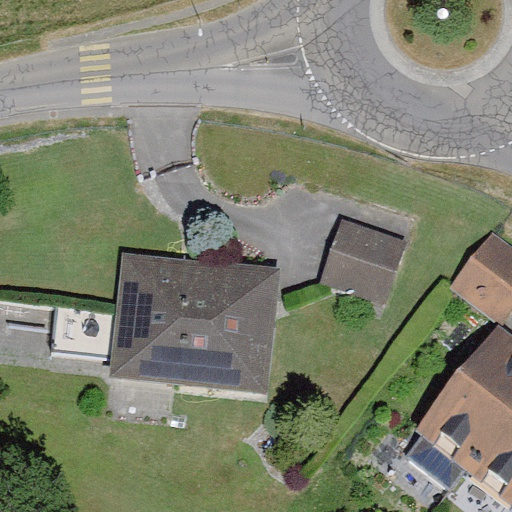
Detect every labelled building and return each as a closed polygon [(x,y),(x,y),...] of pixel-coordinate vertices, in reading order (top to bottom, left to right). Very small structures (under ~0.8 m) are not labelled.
[(338,223),(326,288),(394,300),(406,234),(338,223)] [(511,247),(496,236),(455,290),(504,325),(511,313),(511,247)] [(283,278),(128,259),(113,378),(269,397),(283,278)] [(0,354),(40,358),(43,310),(0,307),(0,354)] [(511,341),(499,332),(418,434),(511,508),(511,341)]
